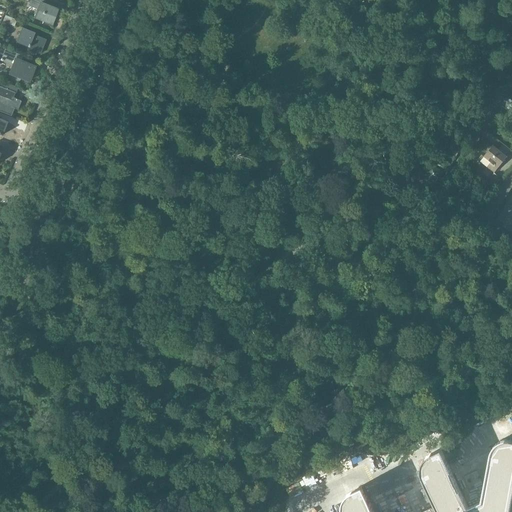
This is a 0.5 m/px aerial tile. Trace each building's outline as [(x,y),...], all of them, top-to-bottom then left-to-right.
[(58,11),(44,5),(45,0),(31,0),(29,6),(36,9),(36,10),(35,10),(34,14),(33,17),(52,24),(58,11)] [(3,22),(14,26),(17,20),(6,16),(3,22)] [(16,42),(29,47),(27,51),(35,55),(36,52),(40,54),(46,40),(34,35),(34,33),(22,28),(16,42)] [(0,57),(13,63),(9,73),(29,81),(35,67),(16,59),(18,54),(0,46),(0,57)] [(0,86),(0,111),(11,116),(14,108),(18,110),(21,101),(17,99),(12,97),(14,93),(16,93),(18,87),(3,82),(1,87),(0,86)] [(459,151),(451,145),(447,150),(456,155),(459,151)] [(507,156),(502,152),(501,154),(497,151),(498,149),(493,145),(484,157),(491,163),(487,167),(494,173),(508,156),(507,156)] [(427,175),(422,175),(422,183),(425,183),(432,187),(442,171),(432,165),(427,175)] [(511,511),(511,439),(511,440),(510,440),(509,439),(508,439),(507,439),(506,440),(505,440),(504,440),(503,440),(502,440),(502,441),(501,441),(500,441),(499,442),(498,442),(498,443),(497,443),(497,444),(496,444),(495,445),(495,446),(494,446),(494,447),(493,447),(493,448),(493,449),(492,450),(487,438),(477,442),(479,447),(466,453),(467,455),(454,461),(456,466),(452,468),(453,470),(451,471),(441,449),(430,454),(429,454),(429,455),(428,455),(428,456),(427,456),(426,457),(425,458),(424,459),(424,460),(423,460),(423,461),(422,462),(422,463),(422,464),(421,464),(421,465),(421,466),(421,467),(421,468),(421,469),(421,470),(421,471),(421,472),(421,473),(421,474),(421,475),(422,476),(422,477),(425,483),(372,508),(351,464),(333,472),(334,473),(334,474),(335,475),(335,476),(335,477),(335,478),(336,479),(336,480),(336,481),(336,482),(336,483),(336,484),(336,485),(336,486),(336,487),(335,488),(335,489),(335,490),(335,491),(334,492),(334,493),(334,494),(333,495),(332,496),(332,497),(331,498),(331,499),(330,499),(330,500),(329,501),(328,502),(327,502),(327,503),(326,503),(326,504),(325,504),(324,504),(324,505),(323,505),(322,506),(325,511),(511,511)]
